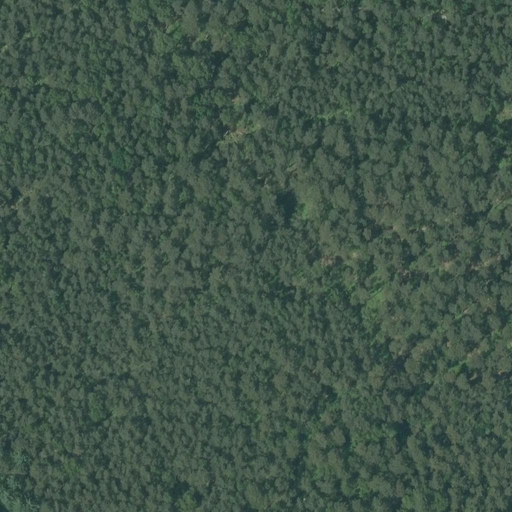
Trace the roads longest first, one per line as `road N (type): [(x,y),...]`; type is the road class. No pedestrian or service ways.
road 1 (unknown): [(511,27),(269,0)]
road 2 (track): [(220,119),(139,0)]
